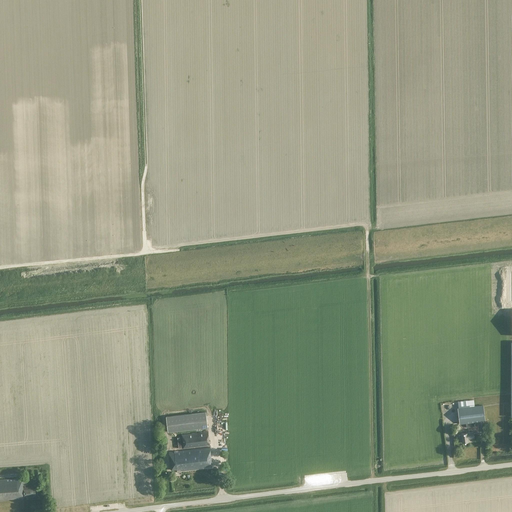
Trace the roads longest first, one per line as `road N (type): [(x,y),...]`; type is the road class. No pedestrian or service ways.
road 1 (unclassified): [(130,511),(511,465)]
road 2 (unknown): [(370,273),(373,482)]
